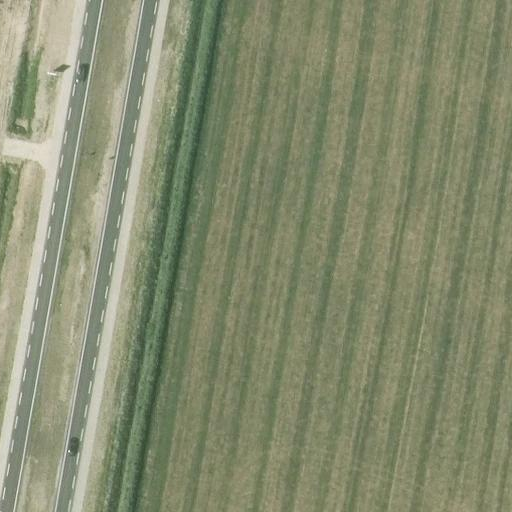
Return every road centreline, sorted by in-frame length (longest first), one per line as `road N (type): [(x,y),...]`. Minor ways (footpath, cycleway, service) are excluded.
road 1 (primary): [(94,0),(3,511)]
road 2 (primary): [(66,511),(154,0)]
